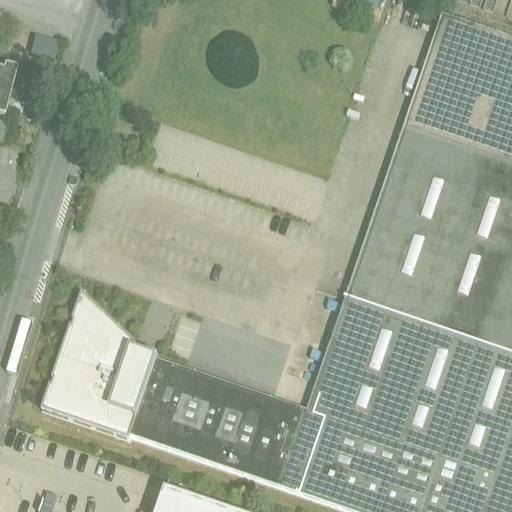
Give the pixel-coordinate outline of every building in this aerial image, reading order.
[(511,437),(486,511),(511,511),(511,42),(445,20),(407,131),(511,167),(511,437)] [(52,61),(54,44),(32,41),(30,58),(52,61)] [(4,76),(0,74),(0,119),(5,121),(18,74),(5,71),(4,76)] [(511,167),(407,131),(360,266),(379,273),(366,309),(511,358),(511,167)] [(159,364),(158,364),(132,440),(133,440),(343,511),(486,511),(511,437),(511,358),(366,309),(379,273),(360,266),(309,416),(159,364)] [(137,347),(83,296),(74,323),(75,325),(73,330),(72,329),(53,383),(55,384),(53,389),(52,388),(43,414),(131,444),(133,440),(132,440),(158,364),(159,364),(160,361),(158,360),(157,362),(134,354),(137,347)] [(223,511),(166,492),(159,511),(223,511)]
